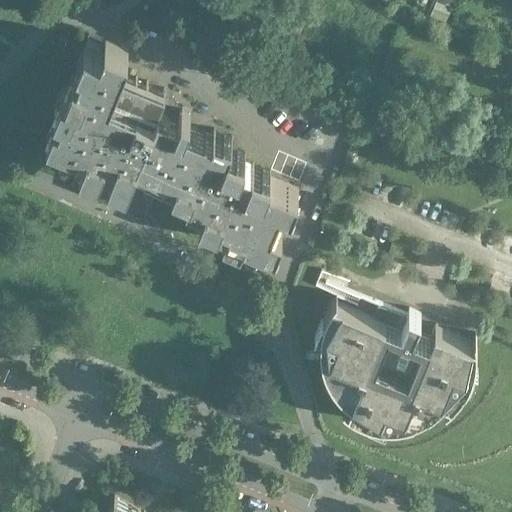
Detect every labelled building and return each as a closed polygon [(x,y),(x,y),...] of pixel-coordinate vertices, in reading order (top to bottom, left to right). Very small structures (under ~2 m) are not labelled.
[(165,37),(200,56),(211,34),(176,16),(165,37)] [(186,194),(203,201),(199,211),(218,219),(220,213),(230,217),(222,236),(240,243),(245,233),(274,245),(282,226),(272,222),(280,202),(291,206),(298,188),(269,176),(271,169),(244,158),(246,151),(230,145),(234,134),(215,126),(213,132),(187,121),(193,108),(184,104),(183,105),(178,103),(179,102),(176,101),(176,99),(175,98),(175,97),(171,95),(172,94),(164,90),(166,86),(121,68),(129,47),(106,38),(101,49),(85,42),(66,87),(63,86),(55,105),(63,107),(58,118),(55,116),(47,135),(78,147),(79,144),(87,148),(81,163),(99,170),(103,161),(112,164),(108,174),(127,181),(134,164),(163,176),(164,171),(174,175),(172,180),(190,187),(186,194)] [(377,418),(377,420),(378,421),(379,419),(387,419),(394,419),(400,419),(406,418),(412,416),(424,411),(429,408),(434,404),(439,400),(444,396),(451,399),(446,403),(446,404),(450,401),(459,393),(466,383),(472,373),(474,374),(474,373),(472,372),(476,361),(477,349),(477,343),(476,332),(475,333),(476,339),(436,323),(430,336),(414,329),(422,312),(410,307),(408,312),(391,305),(386,318),(340,298),(341,296),(337,293),(334,296),(331,300),(328,304),(324,312),(323,317),(322,325),(320,325),(319,326),(322,326),(321,333),(321,345),(323,357),(325,363),(330,375),(338,385),(347,394),(352,397),(349,405),(344,401),(343,401),(348,405),(353,409),(359,412),(365,415),(377,418)] [(422,312),(416,326),(429,332),(436,319),(422,312)] [(105,511),(145,511),(115,495),(105,511)]
